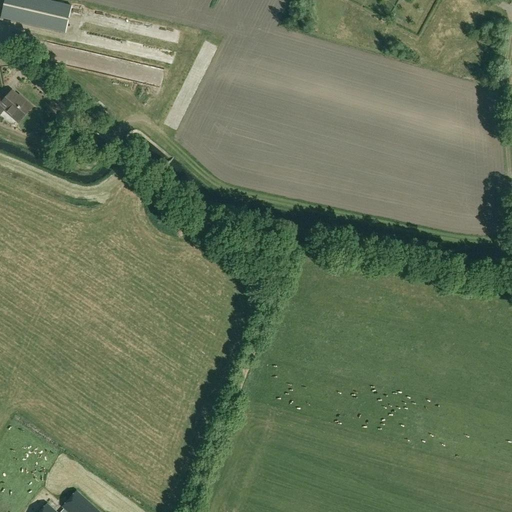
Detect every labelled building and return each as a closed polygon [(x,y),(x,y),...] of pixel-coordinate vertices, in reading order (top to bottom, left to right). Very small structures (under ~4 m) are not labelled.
[(5,0),(1,18),(65,33),(71,6),(45,0),(5,0)] [(191,86),(203,91),(222,50),(210,44),(191,86)] [(119,80),(144,86),(147,73),(122,67),(119,80)] [(0,115),(5,110),(20,123),(33,108),(23,100),(22,101),(13,92),(5,101),(0,96),(0,115)] [(92,155),(86,162),(91,166),(97,160),(92,155)] [(68,511),(100,511),(78,492),(64,507),(68,511)]
